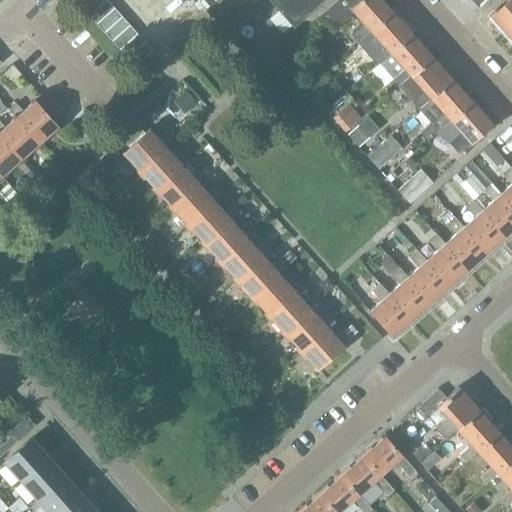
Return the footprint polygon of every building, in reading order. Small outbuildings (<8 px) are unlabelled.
[(73,0),(81,8),(89,0),(73,0)] [(105,0),(89,0),(81,8),(88,17),(106,1),(105,0)] [(158,0),(166,9),(175,0),(158,0)] [(190,0),(175,0),(166,9),(173,17),(191,1),(190,0)] [(266,0),(293,29),(325,0),(266,0)] [(353,12),(364,24),(352,35),(358,42),(370,31),(391,12),(380,0),(337,0),(320,16),(333,30),(353,12)] [(471,0),(480,9),(489,0),(471,0)] [(510,34),(511,32),(511,0),(510,0),(493,15),(510,34)] [(106,1),(88,17),(96,25),(114,9),(106,1)] [(191,1),(173,17),(181,26),(199,10),(191,1)] [(114,9),(96,25),(103,34),(121,18),(114,9)] [(372,58),(378,64),(411,34),(391,12),(370,31),(384,47),(372,58)] [(121,18),(103,34),(111,42),(129,26),(121,18)] [(129,26),(111,42),(119,51),(137,35),(129,26)] [(398,87),(431,57),(411,34),(378,64),(398,87)] [(137,35),(119,51),(126,59),(144,43),(137,35)] [(144,43),(126,59),(134,68),(152,52),(144,43)] [(430,98),(451,79),(431,57),(398,87),(418,109),(430,98)] [(450,120),(471,101),(451,79),(430,98),(444,114),(432,125),(438,131),(450,120)] [(314,82),(307,89),(317,101),(325,94),(314,82)] [(15,104),(8,110),(15,118),(38,143),(57,127),(34,101),(22,112),(15,104)] [(491,124),(471,101),(450,120),(438,131),(458,154),(491,124)] [(363,117),(350,103),(335,117),(348,131),(363,117)] [(0,136),(20,159),(38,143),(15,118),(4,128),(0,123),(0,136)] [(139,171),(165,148),(172,141),(166,135),(158,142),(148,130),(122,153),(139,171)] [(0,172),(2,175),(20,159),(0,136),(0,172)] [(388,178),(409,154),(392,139),(370,163),(388,178)] [(433,186),(459,172),(445,144),(418,157),(433,186)] [(188,159),(182,153),(175,160),(165,148),(139,171),(155,189),(181,166),(188,159)] [(493,150),(479,168),(491,177),(505,159),(493,150)] [(171,207),(197,184),(205,177),(198,170),(191,177),(181,166),(155,189),(171,207)] [(511,184),(500,194),(511,207),(511,170),(509,167),(502,174),(511,184)] [(197,184),(171,207),(187,225),(213,202),(221,195),(214,188),(207,195),(197,184)] [(481,211),(504,236),(511,229),(511,207),(500,194),(495,188),(487,195),(492,201),(481,211)] [(471,219),(463,227),(486,253),(504,236),(481,211),(467,195),(457,204),(471,219)] [(203,243),(229,220),(237,213),(231,206),(223,213),(213,202),(187,225),(203,243)] [(444,244),(467,270),(486,253),(463,227),(453,216),(445,224),(455,234),(444,244)] [(229,220),(203,243),(219,261),(245,238),(253,231),(247,224),(239,231),(229,220)] [(421,234),(436,251),(426,261),(449,286),(467,270),(444,244),(429,227),(421,234)] [(235,279),(261,256),(269,249),(263,242),(255,249),(245,238),(219,261),(235,279)] [(295,258),(289,251),(271,267),(261,256),(235,279),(251,297),(277,274),(285,267),(295,258)] [(407,277),(430,303),(449,286),(426,261),(420,255),(412,262),(418,268),(407,277)] [(388,294),(411,320),(430,303),(407,277),(394,262),(386,269),(399,284),(388,294)] [(277,274),(251,297),(268,315),(293,292),(301,285),(295,278),(287,285),(277,274)] [(392,337),(411,320),(388,294),(379,283),(371,290),(380,301),(369,311),(392,337)] [(293,292),(268,315),(284,333),(309,310),(317,303),(317,302),(325,295),(319,289),(303,303),(293,292)] [(309,310),(284,333),(300,351),(325,328),(333,321),(327,314),(319,321),(309,310)] [(325,328),(300,351),(316,369),(342,346),(341,346),(354,334),(348,328),(335,339),(325,328)] [(445,440),(457,429),(478,410),(458,387),(446,398),(438,389),(417,408),(425,417),(437,407),(445,416),(433,427),(445,440)] [(457,429),(471,445),(459,456),(465,462),(477,452),(477,451),(498,433),(478,410),(457,429)] [(477,451),(477,452),(491,467),(479,478),(485,485),(497,474),(511,460),(511,448),(498,433),(477,451)] [(16,442),(11,437),(2,444),(7,450),(16,442)] [(47,457),(37,446),(39,444),(33,437),(31,439),(30,438),(4,462),(20,481),(47,457)] [(384,437),(363,456),(379,475),(395,461),(409,477),(415,471),(401,456),(384,437)] [(63,475),(53,464),(55,462),(49,455),(47,457),(20,481),(36,499),(63,475)] [(379,475),(363,456),(341,476),(358,494),(373,480),(387,496),(393,490),(379,475)] [(511,460),(497,474),(511,489),(499,500),(505,507),(511,500),(511,460)] [(57,511),(79,493),(69,482),(71,480),(65,473),(63,475),(36,499),(47,511),(57,511)] [(334,511),(337,511),(352,500),(362,511),(369,511),(372,510),(358,494),(341,476),(319,495),(334,511)] [(457,504),(467,496),(459,484),(448,492),(457,504)] [(93,511),(95,511),(85,499),(87,497),(81,491),(79,493),(57,511),(93,511)] [(300,511),(334,511),(319,495),(300,511)]
